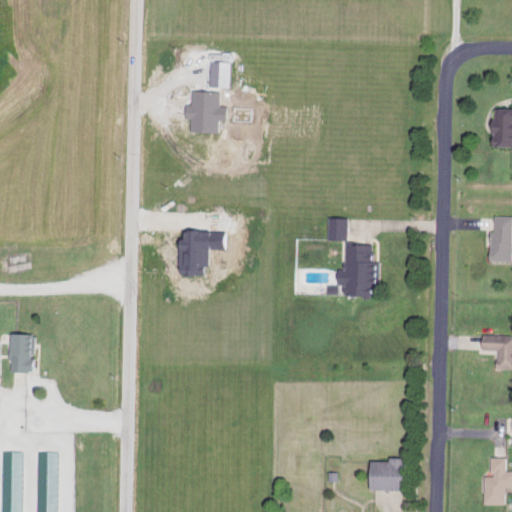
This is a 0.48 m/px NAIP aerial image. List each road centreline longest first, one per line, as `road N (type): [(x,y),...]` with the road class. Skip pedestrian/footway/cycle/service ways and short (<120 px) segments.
road 1 (residential): [(511,43),(467,43),(445,63),(428,511)]
road 2 (residential): [(127,511),(138,0)]
